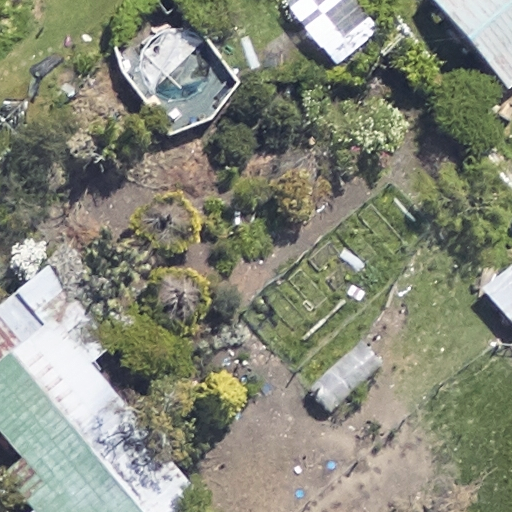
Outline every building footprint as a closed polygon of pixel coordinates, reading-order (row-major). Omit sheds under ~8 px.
[(368,35),(339,0),(298,0),(289,8),(333,63),(368,35)] [(511,0),(424,0),(502,93),(511,85),(511,0)] [(233,92),(168,11),(108,59),(173,140),(233,92)] [(120,341),(53,263),(0,308),(0,344),(11,357),(0,366),(0,439),(39,485),(25,498),(37,511),(173,511),(92,417),(113,399),(87,369),(120,341)] [(511,268),(482,292),(511,330),(511,268)]
